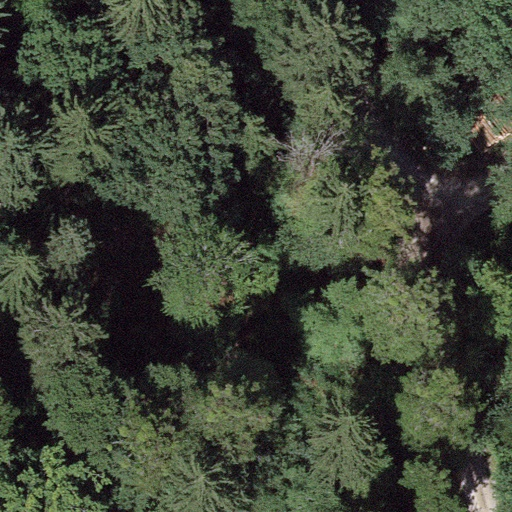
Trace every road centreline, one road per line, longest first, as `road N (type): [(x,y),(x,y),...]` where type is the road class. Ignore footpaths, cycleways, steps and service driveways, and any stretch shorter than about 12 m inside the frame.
road 1 (track): [(495,511),(403,160)]
road 2 (track): [(363,0),(403,160)]
road 3 (track): [(403,160),(511,106)]
